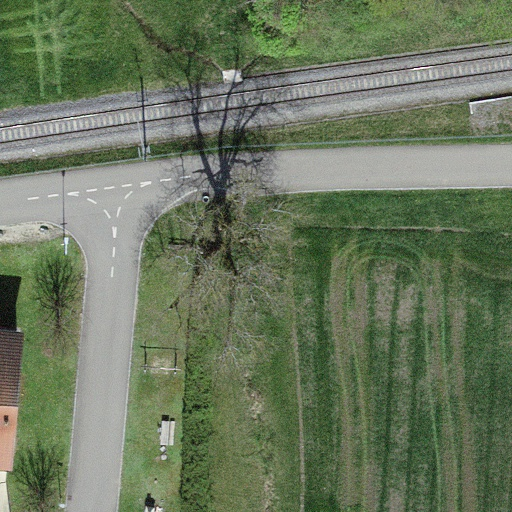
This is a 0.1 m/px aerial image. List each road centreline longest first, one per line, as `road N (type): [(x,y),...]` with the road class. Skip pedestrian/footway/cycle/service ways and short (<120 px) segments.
road 1 (residential): [(117,185),(206,174),(511,171)]
road 2 (residential): [(117,185),(88,511)]
